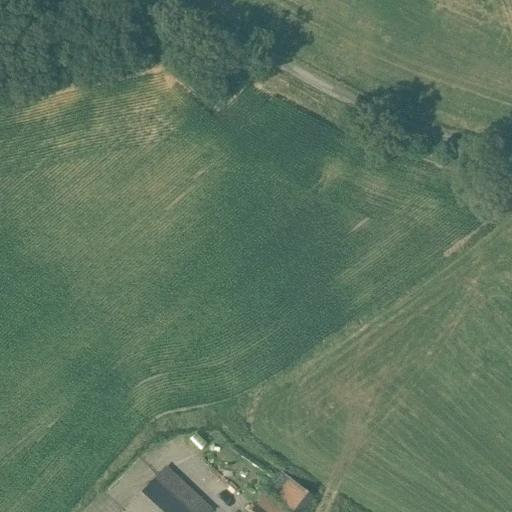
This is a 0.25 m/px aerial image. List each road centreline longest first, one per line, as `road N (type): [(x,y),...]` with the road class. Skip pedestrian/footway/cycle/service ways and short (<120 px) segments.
road 1 (residential): [(511,165),(399,125),(140,0)]
road 2 (unknown): [(511,295),(363,400),(301,431),(204,511)]
